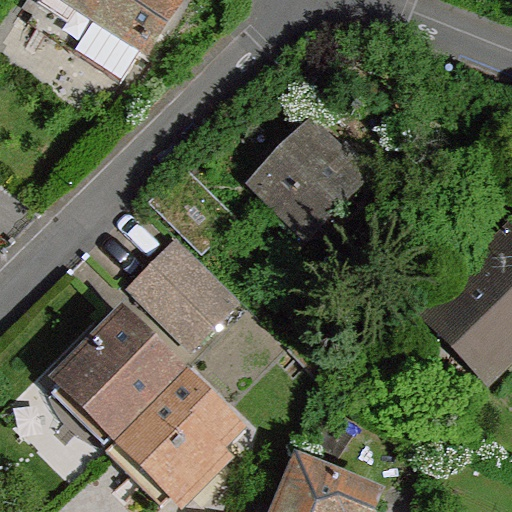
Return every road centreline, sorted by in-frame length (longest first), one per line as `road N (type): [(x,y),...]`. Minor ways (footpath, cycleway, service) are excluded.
road 1 (residential): [(304,0),(0,305)]
road 2 (residential): [(354,0),(511,61)]
